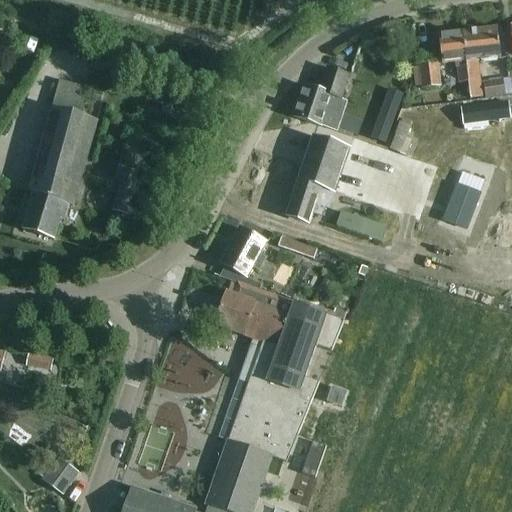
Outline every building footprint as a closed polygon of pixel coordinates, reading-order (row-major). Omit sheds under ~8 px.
[(502,60),(498,30),(463,34),(469,83),(470,86),(471,99),(485,97),(483,83),(480,63),(502,60)] [(469,83),(463,34),(439,37),(443,65),(456,64),(456,70),(458,70),(460,84),(469,83)] [(424,90),(441,88),(438,65),(421,67),(424,90)] [(304,88),(294,118),(323,128),(333,98),(343,102),(351,78),(328,70),(320,93),(304,88)] [(485,97),(504,95),(503,81),(483,83),(485,97)] [(30,193),(34,194),(24,230),(56,239),(66,204),(74,206),(98,122),(81,117),(89,91),(61,83),(53,113),(30,193)] [(389,134),(403,96),(389,91),(375,128),(389,134)] [(507,103),(462,109),(463,123),(509,118),(507,103)] [(401,124),(390,151),(400,155),(406,140),(411,128),(401,124)] [(17,161),(24,137),(13,134),(6,158),(17,161)] [(314,138),(288,217),(310,225),(314,215),(322,218),(325,209),(330,211),(350,150),(314,138)] [(371,183),(382,185),(386,163),(374,161),(371,183)] [(126,215),(138,174),(125,170),(113,211),(126,215)] [(458,187),(444,222),(467,231),(480,195),(485,181),(463,173),(458,187)] [(341,213),(337,227),(382,243),(387,229),(341,213)] [(228,268),(222,280),(239,285),(260,291),(262,286),(249,280),(255,270),(259,272),(266,260),(261,257),(268,244),(241,230),(222,265),(228,268)] [(283,240),(280,249),(305,258),(308,249),(283,240)] [(362,267),(359,276),(365,278),(368,269),(362,267)] [(297,437),(298,437),(319,384),(305,379),(316,347),(332,353),(344,323),(295,305),(295,306),(239,286),(234,297),(227,295),(216,327),(253,340),(251,347),(261,350),(228,443),(218,471),(213,469),(210,477),(216,479),(206,506),(209,507),(206,511),(195,511),(196,511),(168,502),(170,496),(162,493),(160,499),(133,489),(124,511),(253,511),(273,459),(286,464),(297,437)] [(51,371),(53,361),(35,357),(29,356),(27,366),(51,371)] [(326,448),(313,443),(302,475),(315,480),(326,448)] [(59,461),(52,471),(72,485),(79,475),(59,461)] [(44,467),(38,475),(45,481),(51,472),(44,467)] [(72,485),(52,471),(51,472),(45,481),(44,482),(64,496),(72,485)]
